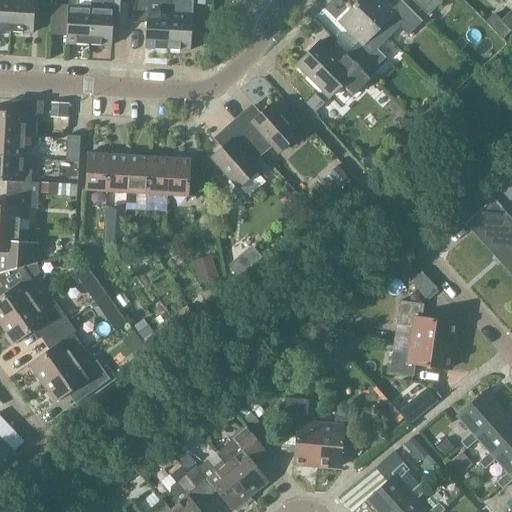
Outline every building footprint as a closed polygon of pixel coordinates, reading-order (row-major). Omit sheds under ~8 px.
[(0,0),(0,31),(10,32),(11,0),(0,0)] [(11,0),(10,32),(32,33),(34,0),(11,0)] [(88,45),(90,7),(77,6),(77,0),(68,0),(66,43),(88,45)] [(90,0),(90,7),(88,45),(110,46),(113,0),(90,0)] [(167,50),(169,12),(156,11),(156,0),(135,0),(134,23),(146,23),(145,48),(167,50)] [(192,0),(170,0),(169,12),(167,50),(189,51),(192,0)] [(359,0),(355,5),(387,38),(399,27),(407,36),(422,22),(400,0),(392,9),(383,0),(359,0)] [(440,0),(411,0),(427,16),(442,1),(440,0)] [(376,49),(387,38),(355,5),(338,22),(358,42),(349,51),(371,72),(385,58),(376,49)] [(346,54),(338,62),(318,42),(297,63),(330,97),(342,86),(352,96),(370,78),(346,54)] [(43,115),(43,102),(17,100),(17,112),(0,111),(0,134),(24,136),(25,114),(43,115)] [(233,122),(262,155),(271,147),(277,153),(299,134),(272,104),(257,117),(249,108),(233,122)] [(253,163),(262,155),(233,122),(218,136),(226,145),(211,158),(237,188),(259,169),(253,163)] [(0,157),(23,159),(24,136),(0,134),(0,157)] [(78,162),(80,136),(67,135),(66,161),(78,162)] [(106,191),(108,155),(86,153),(84,190),(106,191)] [(126,193),(128,156),(108,155),(106,191),(126,193)] [(146,194),(148,157),(128,156),(126,193),(125,204),(136,205),(137,193),(146,194)] [(22,169),(23,159),(0,157),(0,181),(12,182),(12,194),(38,196),(38,193),(57,194),(57,184),(30,182),(31,170),(22,169)] [(167,195),(169,158),(148,157),(146,194),(167,195)] [(169,158),(167,195),(187,196),(190,159),(169,158)] [(37,208),(38,196),(12,194),(11,206),(0,205),(0,228),(18,230),(19,218),(28,219),(29,207),(37,208)] [(493,199),(463,226),(464,227),(465,226),(493,257),(492,259),(492,260),(494,258),(511,278),(511,229),(496,212),(501,208),(493,199)] [(17,241),(18,230),(0,228),(0,270),(0,272),(0,271),(0,272),(37,263),(38,243),(17,241)] [(194,276),(216,269),(208,245),(186,252),(194,276)] [(20,283),(29,276),(31,279),(40,273),(37,263),(0,272),(0,279),(8,291),(0,296),(0,324),(1,325),(33,302),(20,283)] [(68,321),(61,311),(54,301),(39,311),(33,302),(1,325),(14,344),(47,321),(52,317),(59,327),(68,321)] [(412,341),(451,347),(455,323),(421,319),(423,305),(399,301),(396,325),(414,327),(412,341)] [(61,341),(28,364),(42,383),(83,354),(83,355),(86,352),(73,333),(75,331),(68,321),(59,327),(66,337),(61,341)] [(448,370),(451,347),(412,341),(410,354),(392,352),(389,373),(413,377),(414,365),(448,370)] [(96,360),(90,364),(83,355),(83,354),(42,383),(55,402),(86,380),(93,390),(109,379),(96,360)] [(474,437),(502,412),(484,392),(456,417),(471,434),(461,443),(466,449),(476,440),(474,437)] [(316,466),(319,426),(306,425),(308,400),(286,399),(283,432),(295,433),(293,464),(316,466)] [(492,457),(511,439),(511,422),(502,412),(474,437),(476,440),(489,454),(479,463),(484,469),(494,460),(492,457)] [(319,426),(316,466),(339,467),(342,437),(354,438),(356,414),(334,413),(333,427),(319,426)] [(190,418),(166,435),(180,453),(204,436),(190,418)] [(215,453),(224,465),(249,496),(268,482),(252,462),(265,451),(245,426),(231,437),(232,439),(215,453)] [(0,437),(0,466),(14,453),(0,437)] [(511,479),(510,478),(511,475),(511,439),(492,457),(494,460),(507,474),(496,483),(502,490),(511,480),(511,479)] [(445,450),(453,461),(465,452),(457,441),(445,450)] [(224,465),(216,472),(206,460),(197,468),(195,466),(186,474),(206,499),(215,492),(231,511),(249,496),(224,465)] [(393,511),(412,496),(410,494),(398,480),(408,471),(402,464),(391,474),(393,476),(366,501),(375,511),(393,511)] [(186,474),(180,468),(171,475),(176,482),(170,487),(170,493),(178,503),(169,510),(170,511),(200,511),(197,507),(206,499),(186,474)] [(142,503),(154,492),(146,483),(134,494),(142,503)] [(426,511),(415,500),(425,491),(420,484),(410,494),(412,496),(393,511),(426,511)] [(133,502),(123,510),(124,511),(170,511),(169,510),(162,501),(147,511),(140,511),(133,502)]
